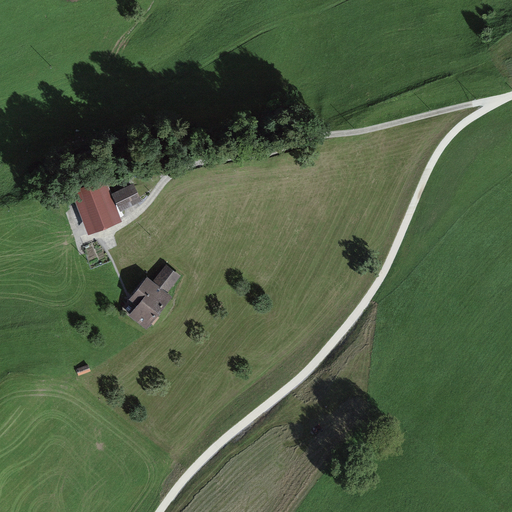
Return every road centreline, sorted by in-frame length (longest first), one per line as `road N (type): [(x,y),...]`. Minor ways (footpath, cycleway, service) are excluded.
road 1 (track): [(153,511),(196,458),(286,386),(352,314),(435,152),(495,99)]
road 2 (track): [(109,244),(169,178),(196,161),(511,93)]
